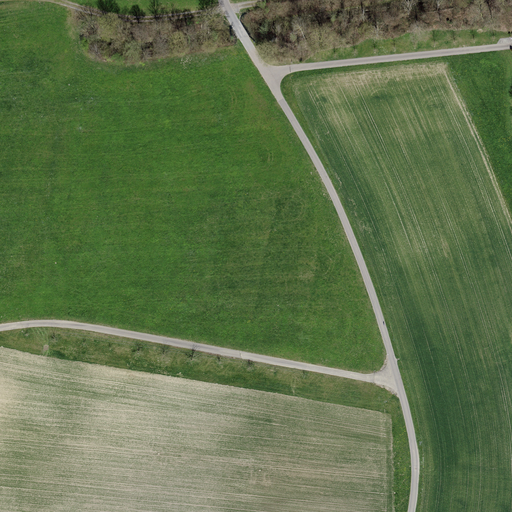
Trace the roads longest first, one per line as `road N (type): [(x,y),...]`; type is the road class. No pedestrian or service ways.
road 1 (track): [(410,511),(411,435),(375,301),(339,207),(226,8)]
road 2 (track): [(393,379),(50,318),(0,325)]
road 3 (track): [(511,46),(268,76)]
road 4 (track): [(50,0),(139,22),(226,8)]
